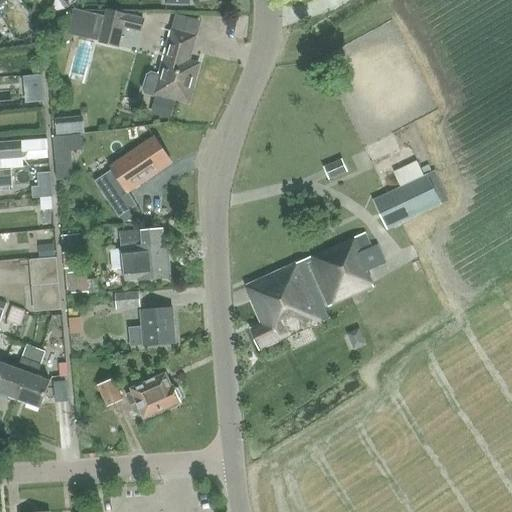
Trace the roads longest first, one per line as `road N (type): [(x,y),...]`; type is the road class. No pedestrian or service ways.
road 1 (unclassified): [(233,459),(215,204),(264,42),(268,0)]
road 2 (residential): [(0,478),(233,459)]
